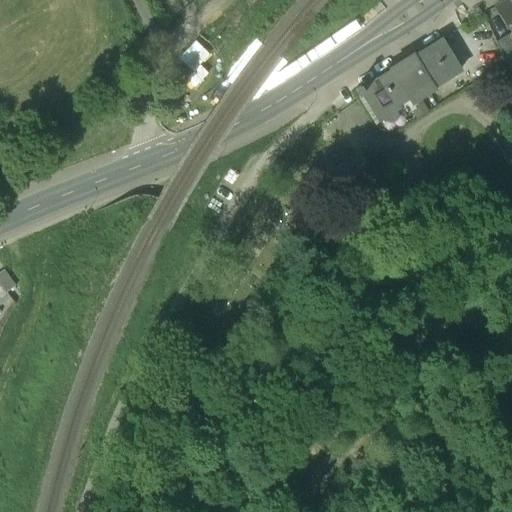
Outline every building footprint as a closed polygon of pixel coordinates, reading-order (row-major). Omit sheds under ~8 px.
[(511,0),(496,0),(490,4),(511,39),(511,0)] [(511,48),(503,35),(493,40),(511,80),(511,48)] [(437,37),(409,54),(408,52),(403,56),(424,90),(429,86),(428,85),(456,68),(437,37)] [(424,90),(403,56),(392,62),(413,96),(424,90)] [(387,67),(357,86),(356,84),(351,87),(355,93),(359,91),(375,117),(395,105),(393,102),(405,95),(408,100),(413,96),(392,62),(386,66),(387,67)]
